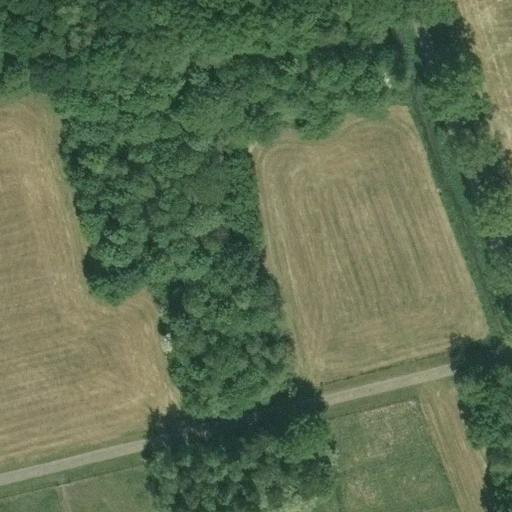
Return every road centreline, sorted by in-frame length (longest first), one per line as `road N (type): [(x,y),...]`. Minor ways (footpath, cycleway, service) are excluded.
road 1 (unclassified): [(0,472),(511,349)]
road 2 (unclassified): [(511,290),(415,0)]
